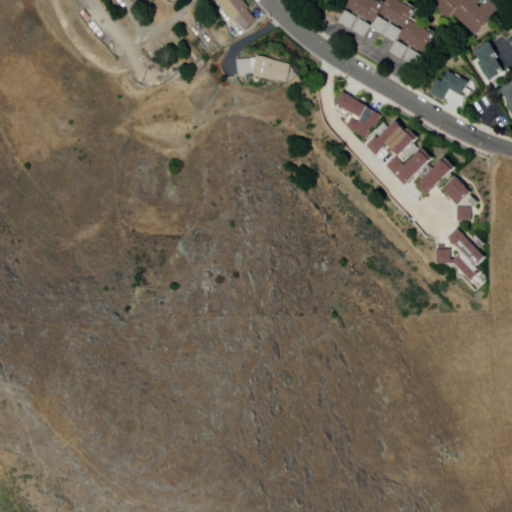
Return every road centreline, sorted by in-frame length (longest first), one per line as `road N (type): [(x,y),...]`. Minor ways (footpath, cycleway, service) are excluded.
road 1 (residential): [(511,152),(349,66),(270,0)]
road 2 (residential): [(335,57),(330,83),(341,130),(440,223)]
